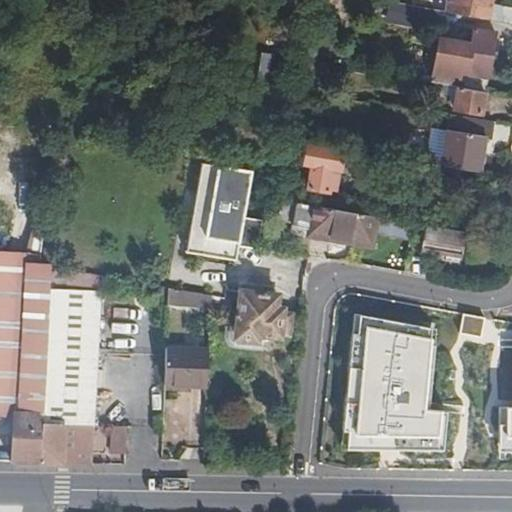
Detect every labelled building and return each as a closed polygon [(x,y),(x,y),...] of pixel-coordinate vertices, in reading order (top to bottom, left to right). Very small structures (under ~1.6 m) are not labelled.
[(447,0),(445,13),(511,25),(511,9),(491,5),(491,0),(447,0)] [(437,11),(392,2),(389,20),(434,29),(437,11)] [(435,64),(432,84),(440,85),(458,88),(486,93),(497,34),(474,30),(474,35),(466,34),(465,43),(460,43),(457,60),(450,66),(435,64)] [(456,99),(458,88),(440,85),(439,97),(456,99)] [(458,88),(456,99),(454,111),(483,115),(486,93),(458,88)] [(197,101),(173,97),(171,112),(195,116),(197,101)] [(450,163),(491,168),(495,131),(490,130),(491,121),(456,115),(450,163)] [(342,171),(345,152),(305,147),(302,165),(310,166),(306,188),(334,192),(338,171),(342,171)] [(212,163),(198,240),(237,247),(251,170),(212,163)] [(247,214),(263,217),(265,198),(250,195),(247,214)] [(371,246),(375,217),(265,198),(263,217),(262,219),(292,223),(292,227),(306,229),(305,235),(371,246)] [(460,258),(464,233),(412,224),(409,246),(421,249),(420,250),(460,258)] [(244,247),(258,249),(261,233),(243,231),(241,246),(244,247)] [(258,249),(244,247),(241,265),(287,272),(290,254),(258,249)] [(0,411),(12,412),(28,263),(0,257),(0,411)] [(98,276),(50,267),(49,288),(97,290),(98,276)] [(42,424),(94,426),(101,292),(98,291),(97,290),(49,288),(42,413),(42,424)] [(168,289),(167,306),(210,309),(210,296),(168,289)] [(278,294),(238,291),(235,325),(233,340),(258,341),(258,336),(280,338),(281,336),(290,336),(292,315),(283,315),(284,307),(277,307),(278,294)] [(208,349),(166,348),(164,387),(206,388),(208,349)] [(40,463),(42,424),(42,413),(14,413),(11,462),(40,463)] [(92,456),(94,426),(42,424),(40,463),(111,464),(111,457),(92,456)] [(111,464),(126,464),(126,427),(113,426),(111,457),(111,464)]
